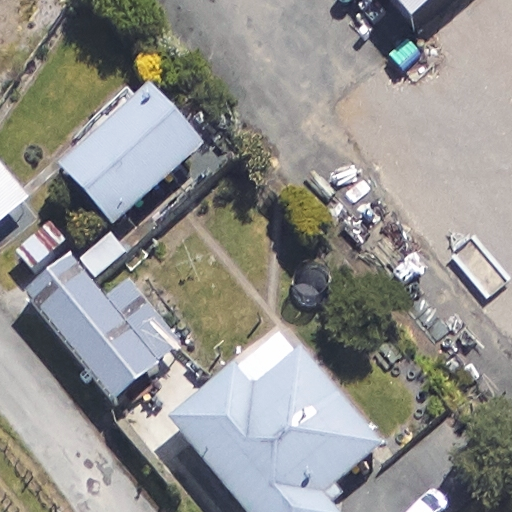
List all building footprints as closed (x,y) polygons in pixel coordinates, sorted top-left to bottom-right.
[(458,0),(387,0),(417,35),(458,0)] [(208,154),(154,95),(64,178),(118,236),(208,154)] [(0,237),(32,210),(0,172),(0,237)] [(113,315),(76,270),(33,306),(118,409),(181,357),(133,299),(113,315)] [(383,460),(286,338),(175,427),(242,511),(333,511),(328,504),(383,460)]
